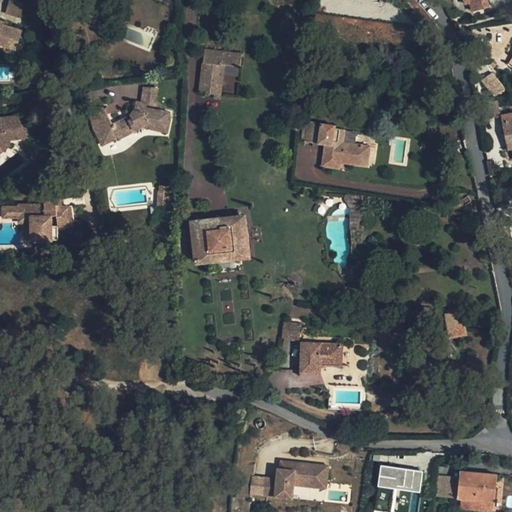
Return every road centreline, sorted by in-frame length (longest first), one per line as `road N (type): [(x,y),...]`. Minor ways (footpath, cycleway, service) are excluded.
road 1 (residential): [(501,444),(511,321),(473,98),(449,31),(425,0)]
road 2 (residential): [(501,444),(369,445),(258,403),(162,390)]
